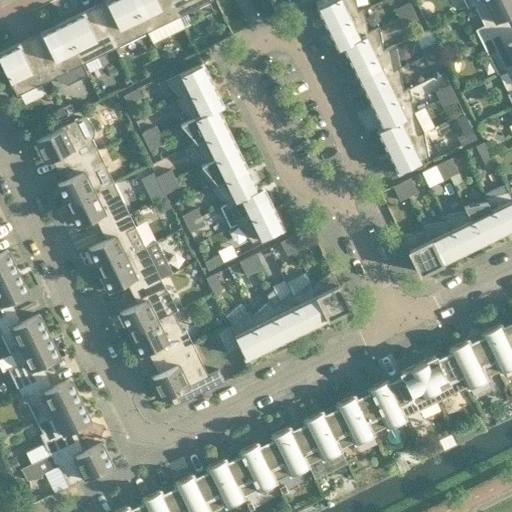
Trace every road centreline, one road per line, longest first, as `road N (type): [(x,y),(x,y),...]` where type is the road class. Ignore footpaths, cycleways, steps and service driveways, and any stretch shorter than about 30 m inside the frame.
road 1 (residential): [(398,323),(153,439),(137,432),(0,150)]
road 2 (residential): [(335,196),(352,169),(349,147),(305,56),(273,40),(253,50),(246,84),(290,176),(323,198)]
road 3 (residential): [(398,323),(335,196)]
road 4 (residential): [(511,265),(398,323)]
